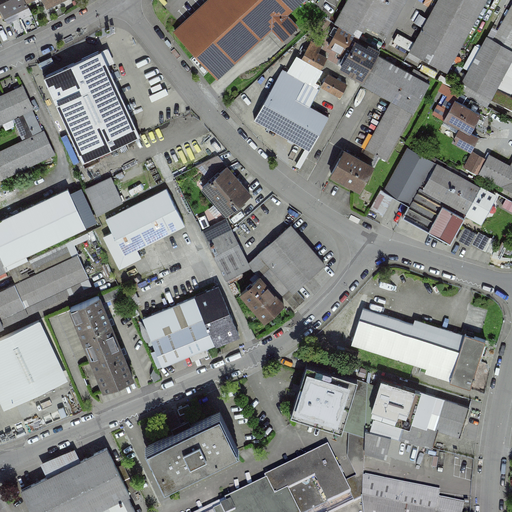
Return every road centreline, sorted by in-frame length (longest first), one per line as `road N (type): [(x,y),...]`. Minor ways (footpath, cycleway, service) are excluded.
road 1 (residential): [(0,456),(24,455),(295,336),(338,296),(373,244)]
road 2 (residential): [(125,0),(240,145),(373,244)]
road 3 (residential): [(511,367),(491,511)]
road 4 (residential): [(373,244),(511,288)]
road 5 (residential): [(0,61),(110,0)]
